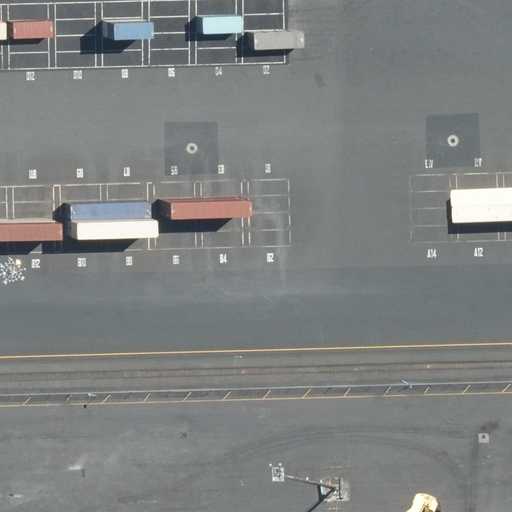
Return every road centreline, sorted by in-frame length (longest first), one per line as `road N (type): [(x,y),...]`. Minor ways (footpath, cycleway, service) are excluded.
road 1 (unknown): [(239,422),(511,417)]
road 2 (unknown): [(0,426),(239,422)]
